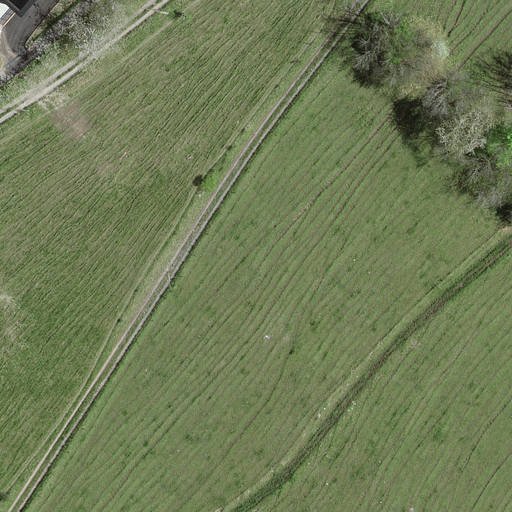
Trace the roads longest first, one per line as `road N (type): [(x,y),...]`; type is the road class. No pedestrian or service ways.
road 1 (track): [(13,511),(281,104),(362,0)]
road 2 (track): [(159,0),(0,116)]
